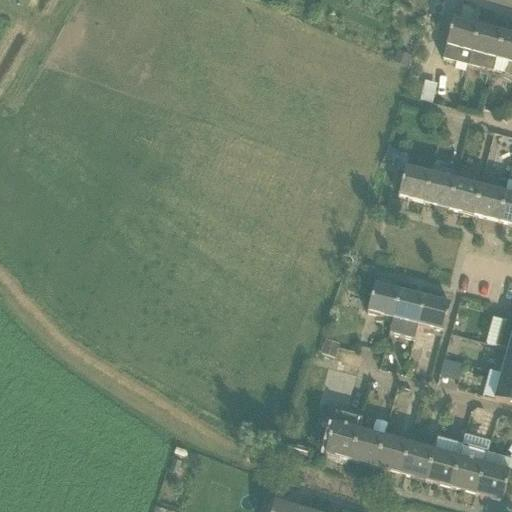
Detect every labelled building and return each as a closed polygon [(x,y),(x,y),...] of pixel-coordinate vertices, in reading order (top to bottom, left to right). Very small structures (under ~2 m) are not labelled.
[(468,68),(479,29),(478,28),(478,29),(454,22),(453,22),(442,63),(456,66),(455,70),(466,72),(467,69),(468,69),(468,68)] [(468,68),(482,71),(481,76),(491,78),(492,74),(493,74),(504,35),(503,35),(503,36),(479,29),(468,68)] [(504,35),(493,74),(511,78),(511,38),(504,36),(504,35)] [(449,212),(456,180),(458,173),(433,167),(430,178),(431,178),(424,206),(434,208),(448,212),(449,212)] [(431,178),(430,178),(405,172),(398,200),(399,200),(423,206),(424,206),(431,178)] [(480,190),(471,188),(472,184),(456,180),(449,212),(473,218),(474,218),(480,190)] [(511,184),(508,184),(505,196),(498,225),(499,225),(499,224),(511,227),(511,184)] [(505,196),(489,192),(489,189),(481,187),(480,190),(474,218),(474,219),(474,218),(498,224),(498,225),(505,196)] [(374,287),(367,316),(392,322),(393,322),(400,294),(399,294),(375,288),(376,288),(374,287)] [(393,322),(392,322),(389,336),(413,342),(417,329),(417,330),(424,300),(400,294),(393,322)] [(425,300),(424,300),(417,330),(443,336),(450,307),(449,306),(449,307),(440,304),(425,301),(425,300)] [(500,350),(511,353),(511,325),(502,323),(492,321),(486,347),(500,350)] [(338,345),(324,341),(320,356),(334,360),(338,345)] [(511,380),(511,353),(500,350),(493,375),(511,380)] [(494,402),(502,404),(511,407),(511,380),(493,375),(493,376),(483,373),(480,384),(491,387),(488,397),(494,399),(494,402)] [(362,422),(336,415),(325,457),(326,457),(350,463),(350,464),(358,434),(358,435),(362,422)] [(383,441),(358,435),(358,434),(350,464),(351,464),(351,463),(375,470),(383,441)] [(400,477),(408,448),(383,441),(375,470),(376,471),(376,470),(400,477)] [(434,455),(433,454),(426,484),(450,490),(451,491),(462,449),(462,448),(437,441),(434,455)] [(288,448),(285,457),(303,462),(306,451),(293,447),(293,449),(288,448)] [(433,454),(408,448),(400,477),(401,477),(425,483),(425,484),(426,484),(433,454)] [(476,497),(487,456),(462,449),(451,491),(451,490),(475,497),(476,497)] [(500,504),(502,504),(510,475),(497,471),(500,459),(487,456),(476,497),(476,498),(477,497),(501,504),(500,504)] [(177,475),(181,464),(173,461),(169,472),(177,475)]
